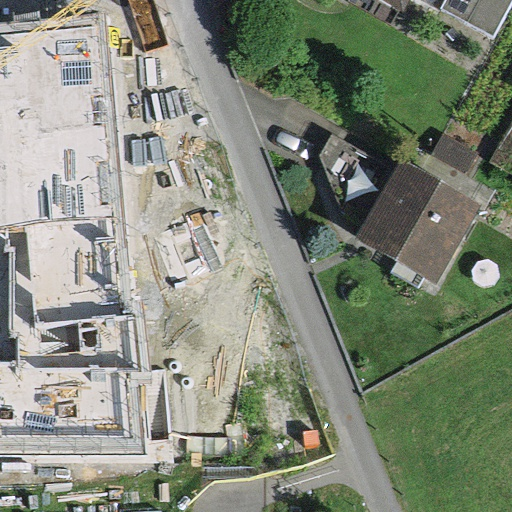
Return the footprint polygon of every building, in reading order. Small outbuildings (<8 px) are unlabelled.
[(373,0),(405,17),(414,0),(373,0)] [(511,6),(511,0),(447,0),(442,11),(496,38),(511,6)] [(62,31),(0,32),(0,416),(72,415),(62,31)] [(511,122),(491,161),(511,172),(511,122)] [(439,296),(486,212),(402,165),(398,172),(332,135),(319,158),(342,213),(366,227),(354,248),(439,296)]
